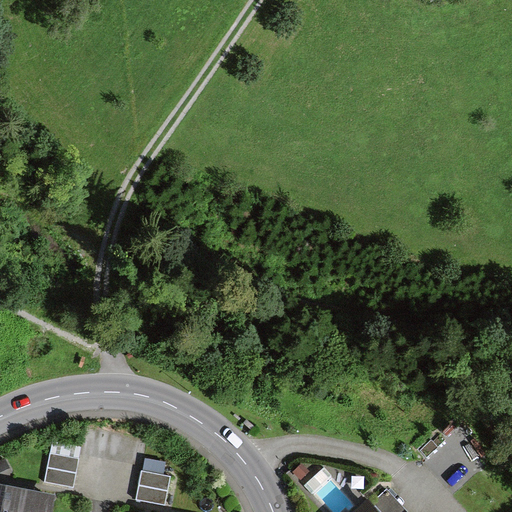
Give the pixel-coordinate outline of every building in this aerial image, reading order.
[(75,486),(80,457),(50,452),(45,481),(75,486)] [(166,505),(170,476),(140,472),(136,500),(166,505)] [(0,511),(12,511),(17,491),(0,488),(0,511)] [(12,511),(47,511),(50,498),(17,491),(12,511)] [(377,511),(365,499),(350,511),(377,511)]
